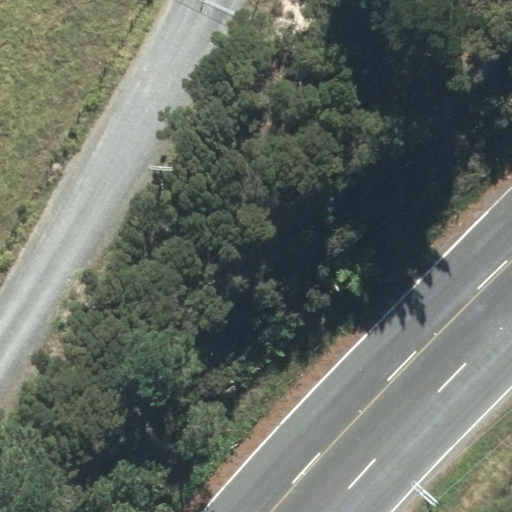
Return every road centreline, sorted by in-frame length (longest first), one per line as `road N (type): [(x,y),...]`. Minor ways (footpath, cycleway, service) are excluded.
road 1 (secondary): [(511,242),(426,310),(243,511)]
road 2 (track): [(193,0),(73,215),(0,324)]
